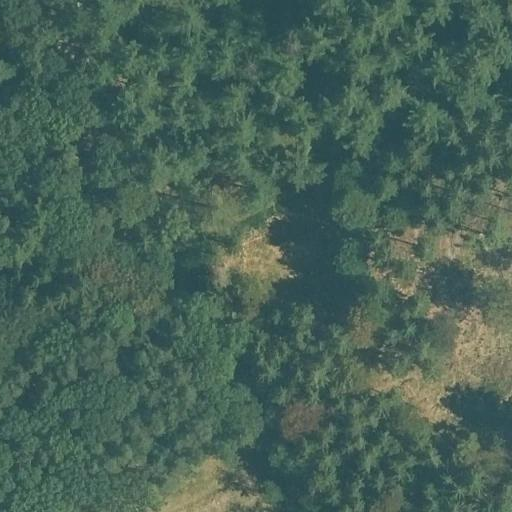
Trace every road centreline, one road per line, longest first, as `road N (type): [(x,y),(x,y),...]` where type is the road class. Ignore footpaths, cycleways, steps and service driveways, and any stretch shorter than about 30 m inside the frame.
road 1 (track): [(32,0),(304,511)]
road 2 (track): [(162,249),(511,88)]
